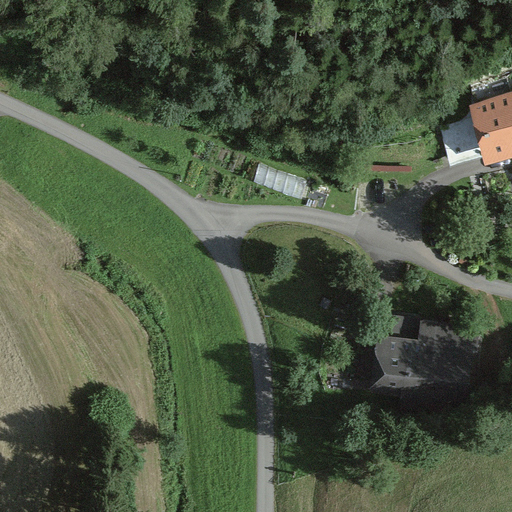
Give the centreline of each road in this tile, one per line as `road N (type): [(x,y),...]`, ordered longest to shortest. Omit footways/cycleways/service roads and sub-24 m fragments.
road 1 (residential): [(267,511),(262,362),(228,259),(206,225),(136,170),(0,99)]
road 2 (track): [(511,290),(311,216),(206,225)]
